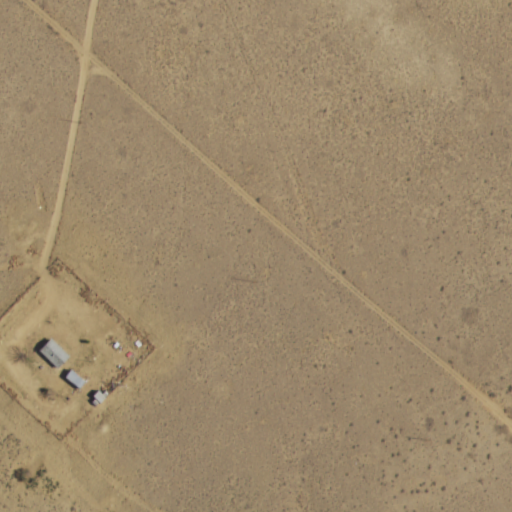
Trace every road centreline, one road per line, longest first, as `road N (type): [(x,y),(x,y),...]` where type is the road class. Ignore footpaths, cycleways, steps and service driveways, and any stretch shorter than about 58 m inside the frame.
road 1 (track): [(511,464),(473,417),(266,264),(184,0)]
road 2 (track): [(266,264),(157,184),(0,12)]
